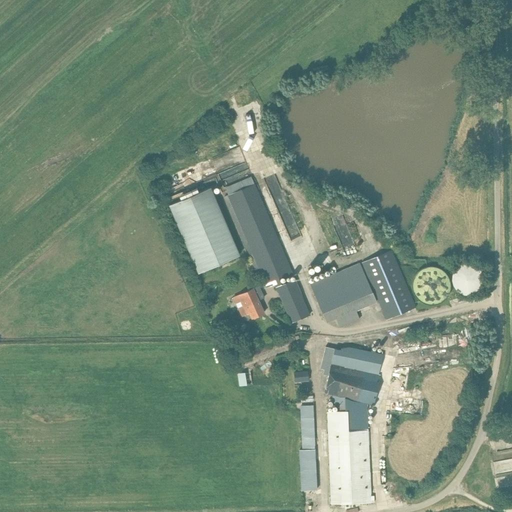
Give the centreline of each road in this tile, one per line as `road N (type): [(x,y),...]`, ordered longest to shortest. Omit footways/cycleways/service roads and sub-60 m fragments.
road 1 (unclassified): [(399,511),(453,487),(480,433),(497,356),(494,0)]
road 2 (unknown): [(322,511),(319,352)]
